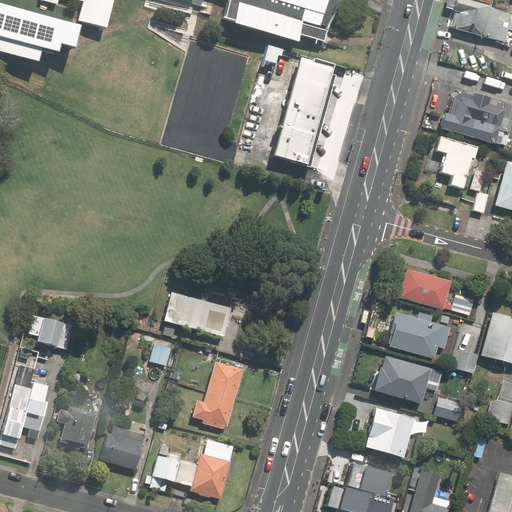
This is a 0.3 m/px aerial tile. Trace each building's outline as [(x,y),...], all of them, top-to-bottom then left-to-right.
[(41,0),(57,4),(58,0),(75,0),(78,1),(74,22),(103,30),(110,0),(181,0),(192,3),(192,0),(41,0)] [(325,0),(275,0),(276,0),(322,13),(325,0)] [(467,0),(456,0),(454,10),(461,12),(456,28),(505,41),(508,30),(511,30),(511,13),(491,8),(491,7),(467,0)] [(75,48),(82,27),(0,3),(0,51),(35,61),(39,46),(58,51),(60,44),(75,48)] [(301,21),(237,3),(231,24),(295,42),(301,21)] [(285,48),(265,44),(261,60),(281,65),(285,48)] [(332,65),(298,56),(270,156),(305,165),(332,65)] [(444,111),(440,127),(505,145),(511,119),(511,105),(490,100),(491,96),(475,91),(474,95),(455,90),(449,112),(444,111)] [(478,145),(439,134),(434,150),(445,153),(440,170),(453,175),(450,184),(465,189),(478,145)] [(511,162),(507,161),(495,206),(511,210),(511,162)] [(480,191),(477,190),(472,210),(483,213),(488,193),(480,191)] [(406,269),(399,296),(470,314),(475,298),(448,291),(450,280),(406,269)] [(231,306),(171,290),(163,319),(223,335),(231,306)] [(417,316),(396,311),(387,345),(435,358),(438,347),(446,349),(452,326),(432,321),(433,315),(418,311),(417,316)] [(511,316),(493,312),(481,355),(511,363),(511,316)] [(37,336),(36,342),(67,350),(74,324),(31,313),(26,333),(37,336)] [(172,347),(155,343),(150,361),(167,366),(172,347)] [(477,353),(452,347),(447,367),(472,373),(477,353)] [(436,392),(442,371),(385,355),(381,368),(377,367),(371,387),(422,402),(425,389),(436,392)] [(243,367),(215,359),(204,400),(197,398),(192,416),(202,419),(201,423),(225,430),(243,367)] [(27,367),(16,364),(13,373),(24,377),(27,367)] [(0,443),(0,444),(16,448),(22,426),(29,428),(27,436),(38,439),(47,400),(43,399),(47,385),(31,381),(29,388),(15,385),(0,443)] [(491,399),(485,418),(507,424),(511,405),(511,383),(502,381),(497,400),(491,399)] [(459,403),(439,396),(434,411),(455,418),(459,403)] [(68,406),(67,410),(60,409),(57,421),(64,423),(58,445),(87,452),(96,413),(68,406)] [(425,432),(428,422),(377,406),(365,446),(403,457),(412,428),(425,432)] [(113,425),(111,434),(107,433),(100,459),(136,468),(139,456),(145,434),(113,425)] [(481,457),(484,438),(476,436),(473,456),(481,457)] [(161,444),(153,476),(146,474),(144,483),(151,484),(150,487),(165,491),(168,479),(191,485),(189,490),(220,498),(226,477),(234,444),(208,438),(204,455),(199,454),(196,464),(178,459),(180,454),(168,451),(169,446),(161,444)] [(351,462),(345,486),(372,493),(386,497),(392,473),(351,462)] [(448,511),(450,502),(433,497),(439,475),(422,470),(421,475),(412,473),(408,485),(417,488),(410,511),(448,511)] [(511,511),(511,474),(501,472),(489,511),(511,511)] [(366,511),(372,493),(345,486),(330,482),(323,507),(341,511),(366,511)] [(395,511),(399,500),(386,497),(372,493),(366,511),(395,511)]
